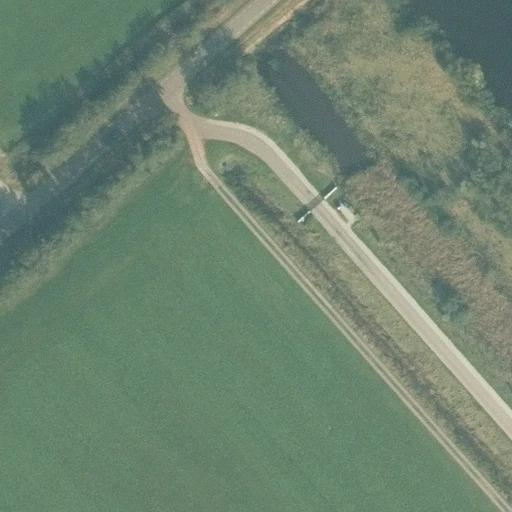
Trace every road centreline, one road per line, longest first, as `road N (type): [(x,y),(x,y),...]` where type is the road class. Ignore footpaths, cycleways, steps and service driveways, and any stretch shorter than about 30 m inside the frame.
road 1 (track): [(506,511),(204,169),(193,125)]
road 2 (unclassified): [(511,431),(272,159),(251,141),(193,125),(160,93)]
road 3 (tertiary): [(0,234),(160,93)]
road 4 (tertiary): [(160,93),(267,0)]
